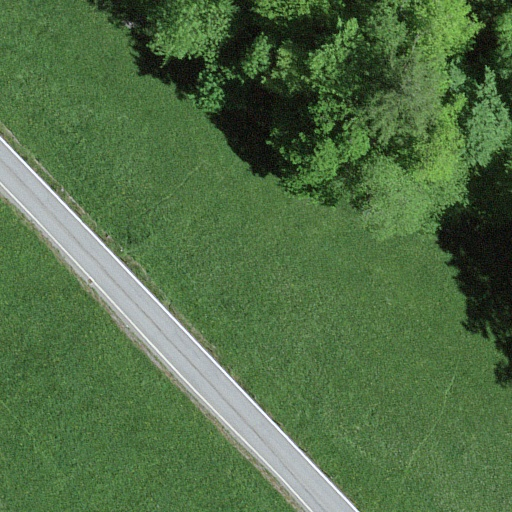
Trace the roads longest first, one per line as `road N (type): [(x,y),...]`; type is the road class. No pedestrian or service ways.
road 1 (unclassified): [(334,511),(0,162)]
road 2 (track): [(511,263),(115,0)]
